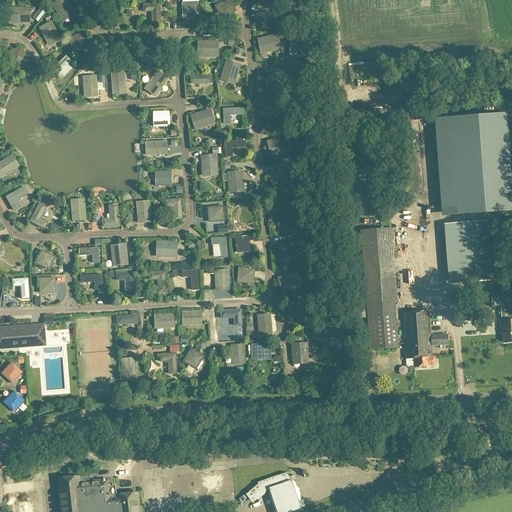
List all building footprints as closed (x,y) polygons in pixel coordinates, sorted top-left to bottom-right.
[(66,0),(60,0),(53,5),(61,18),(73,10),(66,0)] [(223,19),(236,12),(228,0),(227,0),(215,7),(223,19)] [(306,16),(306,2),(291,2),(291,17),(306,16)] [(197,3),(182,4),(183,18),(198,18),(197,3)] [(161,24),(159,4),(143,5),(144,12),(152,12),(153,25),(161,24)] [(276,8),(261,6),(259,20),(274,22),(276,8)] [(13,23),(29,23),(29,9),(13,9),(13,23)] [(40,28),(44,37),(45,36),(48,42),(58,37),(51,23),(40,28)] [(88,47),(81,33),(68,40),(75,53),(88,47)] [(280,50),(277,36),(262,39),(265,53),(280,50)] [(297,57),(297,44),(305,43),(305,37),(289,37),(290,57),(297,57)] [(217,57),(217,43),(202,42),(202,57),(217,57)] [(161,60),(161,46),(145,45),(145,60),(161,60)] [(14,67),(27,61),(21,47),(8,53),(14,67)] [(240,66),(226,62),(221,77),(235,81),(240,66)] [(191,85),(211,84),(211,70),(190,71),(191,85)] [(147,86),(157,92),(160,87),(161,87),(167,78),(157,71),(147,86)] [(113,90),(124,90),(123,83),(124,83),(124,72),(111,73),(113,90)] [(287,86),(282,72),(268,77),(272,91),(287,86)] [(83,76),(84,94),(96,93),(95,86),(96,86),(96,75),(83,76)] [(287,119),(284,105),(269,108),(272,122),(287,119)] [(243,108),(223,108),(223,124),(230,124),(230,116),(243,116),(243,108)] [(214,124),(209,110),(195,115),(199,129),(214,124)] [(154,127),(169,127),(168,112),(154,113),(154,127)] [(511,217),(511,191),(506,120),(434,126),(442,223),(511,217)] [(290,150),(286,136),(271,141),(275,155),(290,150)] [(225,142),(226,157),(233,157),(232,149),(245,148),(245,141),(225,142)] [(167,155),(166,142),(148,143),(149,154),(156,154),(156,155),(167,155)] [(201,157),(203,173),(217,172),(216,156),(201,157)] [(0,163),(0,178),(15,169),(9,159),(3,163),(3,162),(0,163)] [(292,182),(287,168),(272,174),(278,188),(292,182)] [(156,187),(171,186),(171,172),(155,172),(156,187)] [(228,174),(229,189),(243,188),(242,173),(228,174)] [(20,208),(17,201),(28,194),(24,188),(6,198),(14,211),(20,208)] [(165,208),(173,207),(174,220),(182,220),(180,200),(165,201),(165,208)] [(73,221),(85,221),(84,203),(73,204),(73,211),(72,211),(73,221)] [(47,223),(40,219),(46,208),(39,204),(30,222),(44,229),(47,223)] [(139,224),(151,222),(149,205),(138,206),(139,213),(138,213),(139,224)] [(119,226),(117,206),(109,207),(110,220),(102,220),(103,228),(119,226)] [(208,208),(209,222),(224,221),(223,207),(208,208)] [(299,219),(290,207),(278,216),(286,228),(299,219)] [(486,222),(448,225),(452,285),(491,281),(486,222)] [(395,291),(394,279),(391,228),(361,230),(369,350),(396,348),(392,291),(395,291)] [(250,246),(249,237),(236,238),(237,253),(244,252),(243,246),(250,246)] [(212,246),(220,245),(220,258),(228,258),(227,238),(211,239),(212,246)] [(300,254),(297,239),(282,243),(285,257),(300,254)] [(176,257),(176,243),(161,243),(160,257),(176,257)] [(79,249),(79,256),(92,256),(92,264),(100,263),(99,248),(79,249)] [(113,266),(127,264),(126,249),(111,251),(113,266)] [(49,270),(55,257),(41,251),(35,264),(49,270)] [(399,267),(402,282),(407,281),(405,266),(399,267)] [(237,282),(252,284),(254,270),(239,268),(237,282)] [(183,278),(191,278),(192,291),(199,290),(198,270),(182,271),(183,278)] [(227,271),(215,271),(216,282),(217,282),(217,289),(228,288),(227,271)] [(150,280),(158,280),(158,293),(166,293),(165,272),(149,273),(150,280)] [(117,281),(125,281),(125,294),(133,293),(133,273),(117,274),(117,281)] [(301,287),(297,273),(282,278),(286,292),(301,287)] [(101,274),(81,276),(82,283),(95,283),(95,291),(102,290),(101,274)] [(13,287),(21,287),(22,299),(29,299),(28,279),(12,280),(13,287)] [(40,294),(55,293),(54,279),(39,279),(40,294)] [(511,290),(491,292),(492,308),(501,307),(511,306),(511,290)] [(304,310),(289,309),(288,324),(304,324),(304,310)] [(241,310),(221,311),(221,319),(234,319),(234,327),(242,326),(241,310)] [(414,359),(414,368),(430,367),(435,366),(435,357),(431,357),(428,312),(403,313),(406,360),(414,359)] [(182,313),(182,326),(193,325),(193,324),(200,324),(200,313),(182,313)] [(138,314),(116,316),(116,324),(134,323),(135,324),(137,324),(137,323),(138,323),(138,314)] [(174,328),(173,316),(155,316),(156,328),(163,327),(163,328),(174,328)] [(259,335),(272,333),(270,316),(259,317),(259,324),(258,324),(259,335)] [(511,320),(500,322),(501,331),(503,331),(503,343),(511,342),(511,320)] [(44,326),(0,328),(0,349),(28,347),(46,346),(45,339),(44,326)] [(306,344),(292,346),(293,361),(307,360),(306,344)] [(244,363),(244,345),(231,346),(232,357),(233,357),(233,364),(244,363)] [(252,345),(252,360),(263,360),(263,353),(270,353),(270,345),(252,345)] [(183,362),(195,370),(203,357),(191,349),(183,362)] [(391,352),(379,353),(380,366),(391,366),(391,352)] [(160,362),(168,362),(169,375),(177,374),(176,354),(160,355),(160,362)] [(122,359),(123,377),(134,376),(134,369),(135,369),(134,359),(122,359)] [(12,384),(23,373),(12,363),(1,374),(12,384)] [(13,391),(2,402),(14,413),(25,401),(13,391)] [(246,495),(253,503),(267,491),(290,483),(287,473),(258,483),(258,485),(246,495)] [(80,484),(79,477),(58,480),(61,511),(141,511),(141,508),(139,508),(137,494),(116,496),(115,485),(108,486),(108,481),(80,484)]
